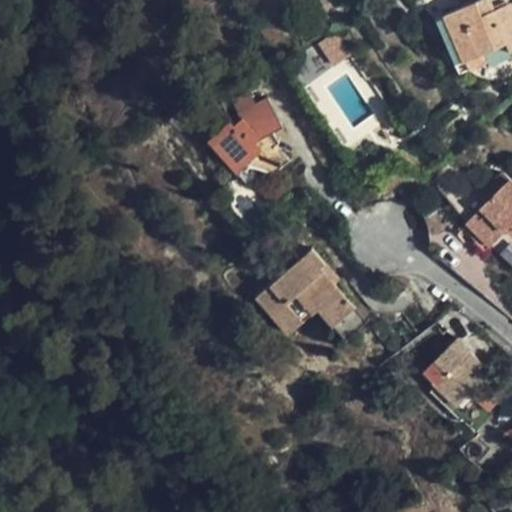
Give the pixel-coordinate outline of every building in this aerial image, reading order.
[(494,0),(481,0),(450,13),(469,61),(511,44),(511,45),(511,2),(498,8),(494,0)] [(469,61),(450,13),(440,17),(463,74),(511,53),(511,45),(511,44),(469,61)] [(289,162),(269,134),(285,127),(270,96),(239,111),(243,117),(233,123),(231,121),(210,136),(217,145),(225,147),(230,161),(232,164),(236,166),(242,169),(251,183),(255,183),(259,182),(289,162)] [(511,176),(509,174),(488,194),(492,197),(484,203),(489,208),(474,222),(497,246),(511,230),(511,176)] [(357,304),(333,276),(322,263),(326,260),(313,244),(259,290),(292,328),(322,305),(337,322),(357,304)] [(322,263),(333,276),(337,272),(326,260),(322,263)] [(492,380),(479,368),(487,360),(461,334),(429,365),(440,376),(436,381),(467,413),(483,397),(479,393),(492,380)]
